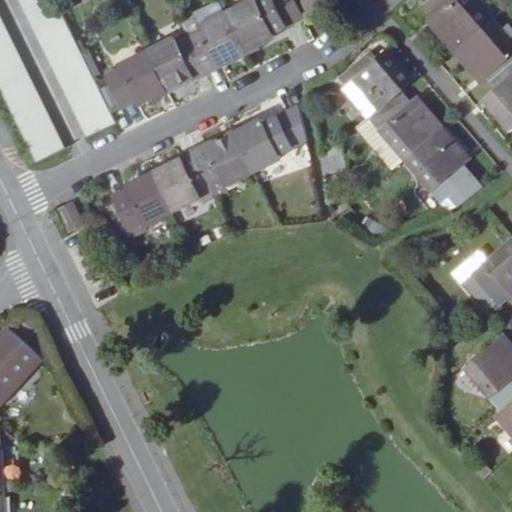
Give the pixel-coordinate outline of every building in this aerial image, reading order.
[(27,14),(56,1),(55,0),(22,0),(20,1),(27,14)] [(304,20),(293,0),(265,0),(259,3),(257,0),(256,0),(228,14),(247,51),(275,37),(274,34),(304,20)] [(327,9),(322,0),(299,0),(309,18),(327,9)] [(432,26),(456,53),(492,22),(473,0),(431,0),(426,5),(439,19),(432,26)] [(34,29),(63,16),(56,1),(27,14),(34,29)] [(209,74),(220,69),(219,65),(247,51),(228,14),(200,28),(203,34),(192,39),(209,74)] [(34,29),(40,42),(70,28),(63,16),(34,29)] [(478,79),(484,73),(498,89),(511,76),(511,44),(492,22),(456,53),(478,79)] [(0,45),(13,39),(6,25),(0,27),(0,45)] [(70,28),(40,42),(47,56),(76,42),(70,28)] [(0,62),(19,53),(13,39),(0,45),(0,62)] [(165,91),(195,76),(197,80),(209,74),(192,39),(179,45),(177,40),(147,54),(165,91)] [(54,70),(83,55),(76,42),(47,56),(54,70)] [(345,87),(372,119),(402,94),(413,85),(379,45),(352,68),(359,76),(345,87)] [(0,79),(26,67),(19,53),(0,62),(0,79)] [(147,54),(120,67),(121,70),(108,78),(123,108),(137,101),(138,104),(165,91),(147,54)] [(61,84),(90,69),(83,55),(54,70),(61,84)] [(0,87),(4,95),(33,81),(26,67),(0,79),(0,87)] [(90,69),(61,84),(67,97),(97,83),(90,69)] [(493,104),(511,128),(511,76),(498,89),(504,95),(493,104)] [(33,81),(4,95),(10,108),(40,94),(33,81)] [(74,111),(103,97),(97,83),(67,97),(74,111)] [(17,122),(46,108),(40,94),(10,108),(17,122)] [(416,111),(402,94),(372,119),(408,161),(443,131),(421,106),(416,111)] [(103,97),(74,111),(81,126),(110,111),(103,97)] [(24,136),(53,122),(46,108),(17,122),(24,136)] [(310,141),(308,135),(294,110),(267,123),(265,121),(236,135),(255,173),(284,158),(283,156),(309,141),(310,141)] [(88,140),(117,125),(110,111),(81,126),(88,140)] [(31,150),(60,136),(53,122),(24,136),(31,150)] [(483,189),(460,161),(465,157),(443,131),(408,161),(451,214),(458,209),(483,189)] [(195,150),(213,187),(219,199),(231,193),(227,186),(255,173),(236,135),(208,148),(207,144),(195,150)] [(37,163),(67,150),(60,136),(31,150),(37,163)] [(201,193),(213,187),(195,150),(183,156),(185,159),(154,175),(173,214),(203,198),(201,193)] [(173,214),(154,175),(127,188),(129,192),(116,198),(131,229),(144,223),(146,227),(173,214)] [(69,234),(86,226),(75,203),(59,210),(69,234)] [(511,295),(511,244),(474,278),(499,307),(511,295)] [(0,408),(45,360),(7,326),(0,333),(0,408)] [(511,403),(511,355),(509,358),(496,343),(467,368),(503,411),(511,403)] [(511,432),(511,403),(503,411),(498,416),(511,432)]
